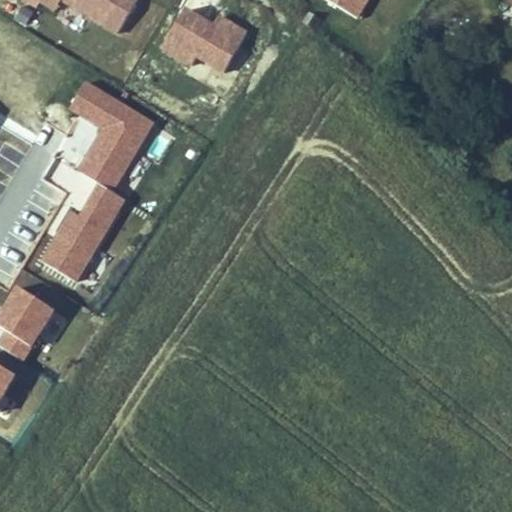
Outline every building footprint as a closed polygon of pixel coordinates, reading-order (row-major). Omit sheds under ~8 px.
[(140,0),(60,0),(59,3),(119,37),(140,0)] [(326,0),(358,20),(368,0),(326,0)] [(511,0),(503,0),(511,10),(511,0)] [(211,22),(183,6),(160,49),(191,67),(196,59),(224,76),(248,30),(217,12),(211,22)] [(321,21),(310,13),(303,23),(314,30),(321,21)] [(90,81),(71,112),(102,129),(78,170),(101,183),(114,190),(155,121),(90,81)] [(70,210),(38,263),(75,285),(126,198),(101,183),(82,217),(70,210)] [(57,311),(18,288),(0,317),(0,330),(4,332),(0,338),(0,352),(23,365),(57,311)] [(0,398),(15,373),(0,364),(0,398)]
